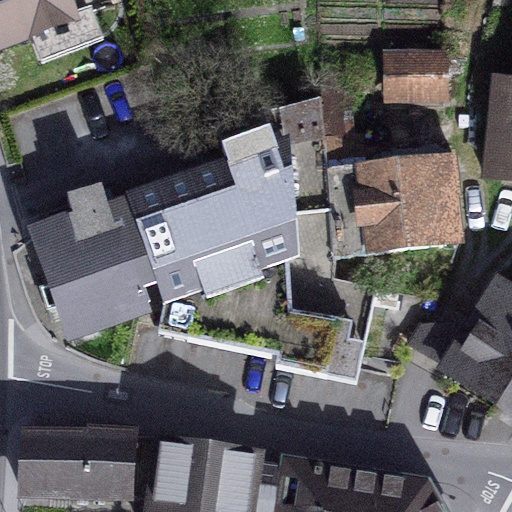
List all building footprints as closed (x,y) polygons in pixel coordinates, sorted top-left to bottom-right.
[(72,21),(64,0),(0,0),(0,47),(32,36),(72,21)] [(42,64),(100,42),(90,14),(72,21),(32,36),(42,64)] [(389,58),(390,103),(445,103),(445,58),(389,58)] [(348,78),(323,79),(322,100),(327,142),(354,139),(348,78)] [(511,85),(496,84),(487,179),(511,182),(511,85)] [(137,294),(159,286),(165,302),(179,342),(278,363),(276,372),(327,382),(331,364),(360,370),(377,292),(334,285),(336,259),(331,180),(327,142),(322,100),(241,123),(248,146),(224,153),(230,171),(224,174),(122,210),(109,215),(131,281),(132,281),(137,294)] [(224,153),(248,146),(241,123),(217,130),(224,153)] [(331,180),(358,177),(354,139),(327,142),(331,180)] [(454,200),(452,180),(455,179),(454,166),(358,177),(331,180),(336,259),(444,245),(443,241),(439,202),(454,200)] [(132,281),(131,281),(109,215),(106,206),(101,192),(68,203),(75,222),(34,236),(52,287),(56,299),(59,310),(69,338),(143,313),(137,294),(132,281)] [(443,241),(458,239),(454,200),(439,202),(443,241)] [(47,314),(59,310),(56,299),(52,287),(39,292),(47,314)] [(442,370),(442,371),(499,408),(511,388),(511,297),(496,287),(470,327),(442,370)] [(179,342),(165,302),(159,338),(179,342)] [(427,361),(442,370),(470,327),(447,329),(423,330),(410,350),(427,361)] [(327,382),(356,388),(360,370),(331,364),(327,382)] [(511,416),(511,388),(499,408),(511,416)] [(130,441),(131,431),(88,429),(87,439),(130,441)] [(127,501),(129,474),(159,475),(160,452),(158,452),(158,443),(130,441),(87,439),(27,436),(24,496),(127,501)] [(145,508),(144,511),(278,511),(285,472),(256,468),(257,463),(212,458),(160,452),(159,475),(154,501),(150,504),(145,508)] [(337,474),(286,466),(285,472),(278,511),(440,511),(427,489),(337,474)] [(127,503),(150,504),(154,501),(159,475),(129,474),(127,501),(127,503)]
